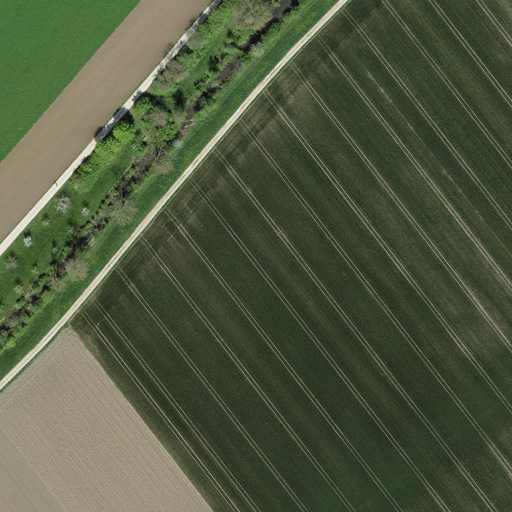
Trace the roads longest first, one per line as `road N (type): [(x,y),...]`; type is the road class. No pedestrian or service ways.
road 1 (track): [(343,0),(0,387)]
road 2 (track): [(0,249),(217,0)]
